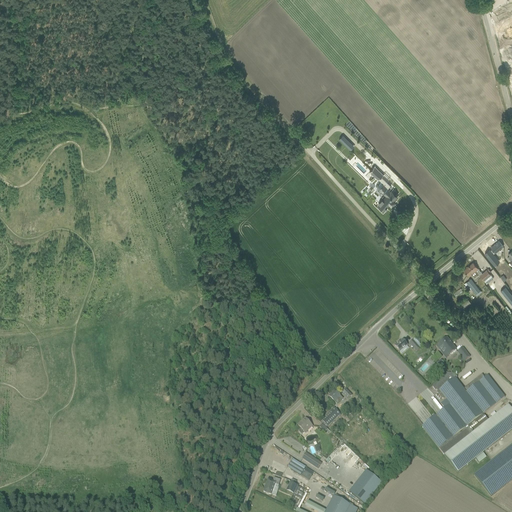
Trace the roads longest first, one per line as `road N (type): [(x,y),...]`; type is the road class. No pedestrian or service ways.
road 1 (unclassified): [(241,511),(269,435),(426,284)]
road 2 (track): [(202,0),(238,61),(357,206)]
road 3 (unclassified): [(511,122),(478,0)]
